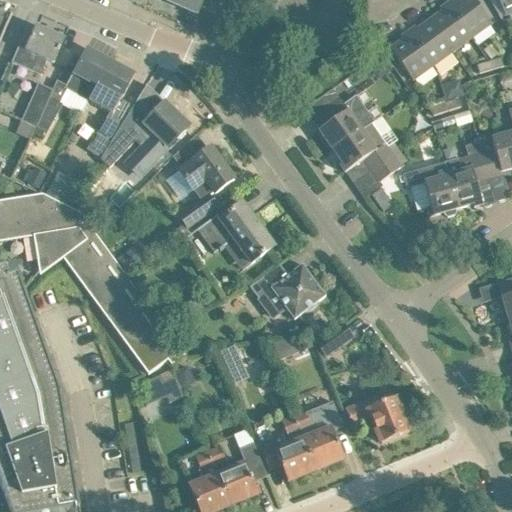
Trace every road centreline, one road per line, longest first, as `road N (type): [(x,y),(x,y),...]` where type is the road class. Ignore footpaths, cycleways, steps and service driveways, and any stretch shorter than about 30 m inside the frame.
road 1 (residential): [(402,317),(236,103),(226,69)]
road 2 (unclassified): [(56,306),(82,394),(98,511)]
road 3 (residential): [(313,511),(482,441)]
road 4 (residential): [(226,69),(65,0)]
road 5 (residential): [(411,0),(369,23),(347,25),(251,0)]
road 6 (residential): [(482,441),(402,317)]
road 7 (residential): [(402,317),(511,244)]
